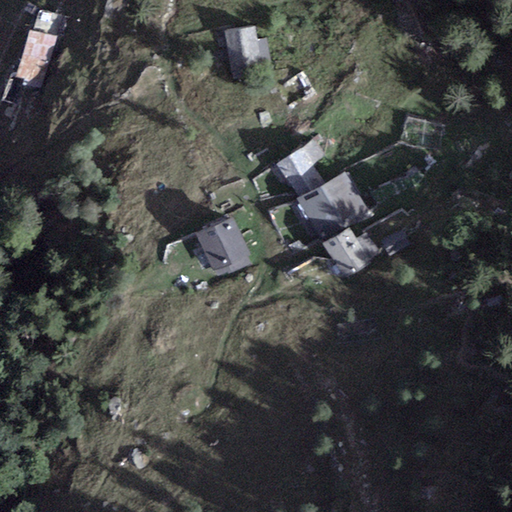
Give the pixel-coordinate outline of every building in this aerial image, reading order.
[(224,30),(233,79),(271,73),(265,40),(258,42),(255,26),(224,30)] [(56,37),(29,30),(16,76),(43,83),(56,37)] [(440,150),(445,128),(410,119),(404,141),(440,150)] [(299,197),(324,183),(313,166),(325,156),(314,140),(302,148),(277,165),(299,197)] [(299,197),(296,199),(320,239),(368,212),(345,172),(324,183),(299,197)] [(233,217),(196,234),(218,280),(251,265),(247,257),(251,255),(233,217)] [(401,227),(379,239),(388,255),(410,243),(401,227)] [(351,228),(323,243),(344,280),(382,258),(367,233),(357,238),(351,228)]
